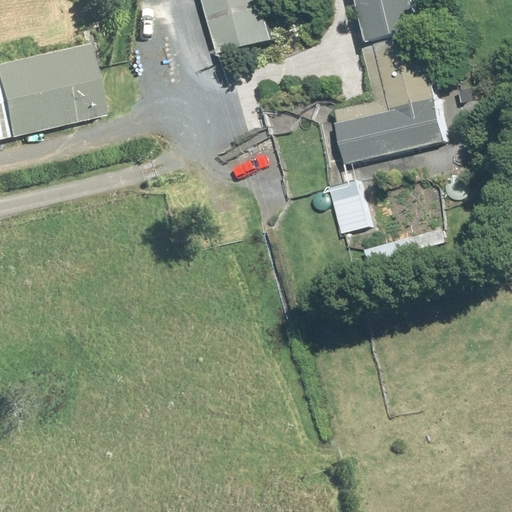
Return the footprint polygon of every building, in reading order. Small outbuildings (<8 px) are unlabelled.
[(271,13),(267,0),(211,0),(226,58),(279,44),(271,13)] [(428,33),(421,0),(368,0),(377,44),(428,33)] [(455,144),(431,42),(371,56),(382,104),(343,113),(356,167),(455,144)] [(0,140),(105,118),(90,47),(0,66),(0,140)] [(364,178),(335,185),(348,236),(377,229),(364,178)] [(422,257),(417,239),(373,250),(378,269),(422,257)]
